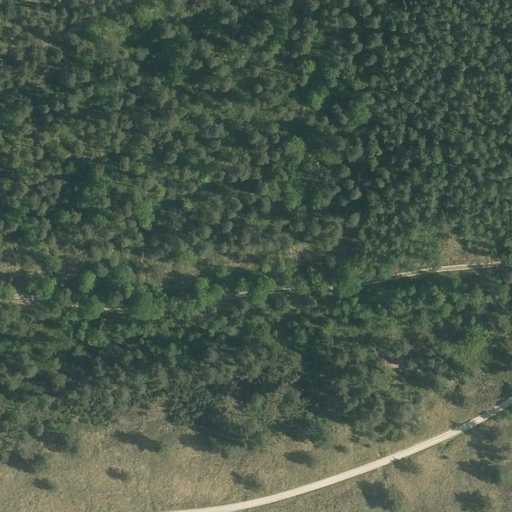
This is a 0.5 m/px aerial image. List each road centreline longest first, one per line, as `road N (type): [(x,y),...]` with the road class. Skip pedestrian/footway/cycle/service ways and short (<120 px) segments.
road 1 (track): [(511,264),(136,309),(0,298)]
road 2 (track): [(203,511),(310,487),(428,445),(511,400)]
